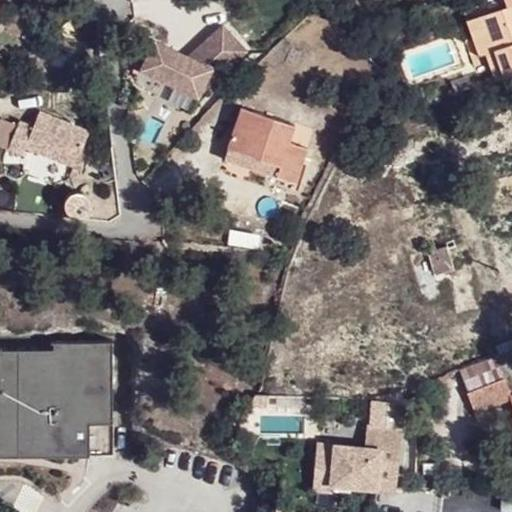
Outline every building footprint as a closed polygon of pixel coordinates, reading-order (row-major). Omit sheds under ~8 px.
[(502,10),(499,0),(490,0),(456,12),(467,44),(472,42),(471,39),(480,35),(475,20),(502,10)] [(489,86),(511,77),(511,36),(511,33),(511,0),(499,0),(502,10),(475,20),(480,35),(471,39),(472,42),(478,57),(489,86)] [(154,36),(138,65),(195,96),(197,90),(244,51),(222,25),(186,54),(154,36)] [(472,42),(467,44),(473,59),(478,57),(472,42)] [(277,163),(297,171),(311,137),(294,130),(300,116),(248,93),(231,134),(281,155),(277,163)] [(0,119),(0,151),(6,154),(9,147),(72,172),(87,136),(23,110),(17,126),(0,119)] [(61,206),(64,212),(67,214),(71,216),(75,216),(77,216),(80,214),(84,211),(85,208),(86,204),(85,199),(80,193),(75,191),(69,192),(64,196),(61,201),(61,206)] [(449,265),(444,246),(424,250),(429,270),(449,265)] [(378,333),(387,331),(386,322),(378,323),(378,333)] [(0,453),(112,451),(109,335),(52,337),(51,343),(0,344),(0,453)] [(498,376),(462,392),(470,410),(506,396),(498,376)] [(271,387),(260,386),(256,398),(270,400),(271,387)] [(317,440),(315,451),(333,453),(329,483),(394,492),(406,405),(372,416),(370,426),(367,426),(365,447),(317,440)] [(333,453),(315,451),(310,488),(328,490),(329,483),(333,453)] [(500,507),(511,508),(511,480),(511,481),(511,488),(502,487),(500,494),(500,507)] [(423,511),(477,511),(478,506),(425,500),(423,511)]
